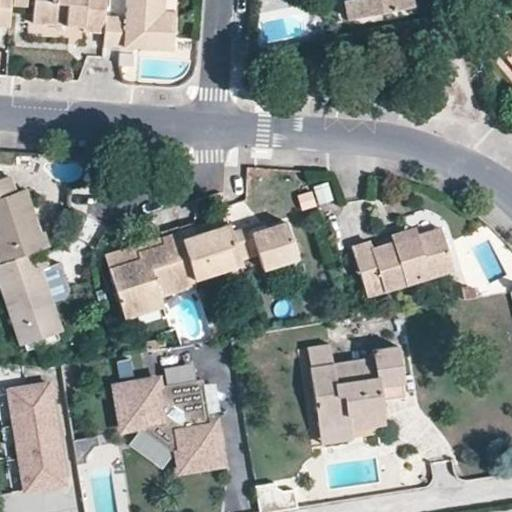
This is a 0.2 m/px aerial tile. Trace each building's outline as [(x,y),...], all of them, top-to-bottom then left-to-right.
[(0,0),(0,24),(11,26),(12,0),(0,0)] [(106,15),(107,0),(36,0),(35,22),(84,26),(84,32),(105,33),(106,15)] [(106,15),(105,33),(104,44),(121,45),(119,64),(138,65),(139,53),(138,53),(138,47),(173,49),(176,12),(162,11),(163,0),(127,0),(126,17),(106,15)] [(163,0),(162,11),(176,12),(176,0),(163,0)] [(343,0),(347,19),(360,16),(356,0),(343,0)] [(356,0),(360,16),(414,6),(412,0),(356,0)] [(458,81),(454,66),(433,71),(436,86),(458,81)] [(0,255),(2,262),(42,248),(49,246),(45,232),(41,233),(26,189),(16,192),(11,175),(0,178),(0,255)] [(318,207),(333,205),(331,185),(315,187),(318,207)] [(266,221),(250,227),(252,234),(269,228),(266,221)] [(232,232),(241,259),(258,254),(263,269),(298,258),(287,223),(269,228),(252,234),(250,227),(232,232)] [(196,225),(179,231),(195,278),(242,263),(241,259),(232,232),(229,224),(199,234),(196,225)] [(373,249),(370,241),(352,246),(367,294),(453,268),(441,229),(373,249)] [(195,278),(179,231),(162,236),(164,245),(138,253),(140,259),(110,268),(126,317),(164,305),(161,296),(197,284),(195,278)] [(105,253),(110,268),(140,259),(138,253),(164,245),(162,236),(105,253)] [(42,248),(2,262),(0,262),(0,284),(1,283),(21,344),(61,331),(51,300),(39,268),(47,265),(42,248)] [(59,261),(47,265),(39,268),(51,300),(62,296),(57,283),(65,280),(59,261)] [(465,299),(477,297),(475,288),(469,289),(469,286),(463,287),(465,299)] [(310,347),(313,367),(335,364),(332,344),(310,347)] [(335,364),(313,367),(322,435),(355,430),(353,417),(387,412),(386,403),(397,401),(410,399),(402,346),(374,350),(376,358),(335,364)] [(160,390),(159,382),(117,390),(124,431),(141,429),(145,428),(176,451),(178,452),(182,473),(224,467),(218,433),(211,434),(207,407),(203,382),(160,390)] [(69,488),(50,385),(8,392),(26,495),(47,491),(69,488)] [(389,425),(387,412),(353,417),(355,430),(389,425)] [(145,428),(141,429),(129,445),(163,469),(176,451),(145,428)] [(356,439),(355,430),(322,435),(324,444),(356,439)] [(74,443),(78,467),(88,465),(87,460),(95,449),(100,448),(99,438),(74,443)] [(262,511),(282,511),(298,509),(296,495),(279,498),(277,485),(259,488),(262,511)]
